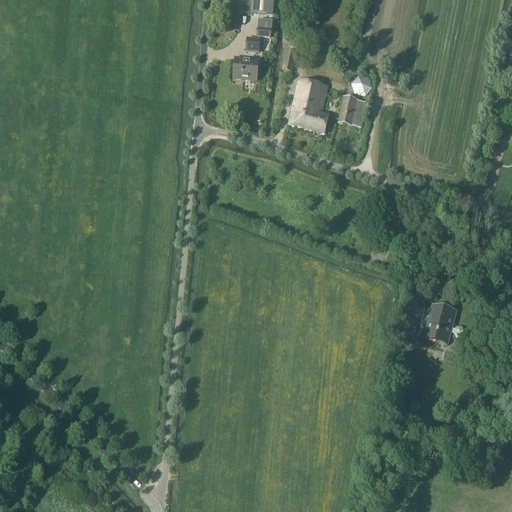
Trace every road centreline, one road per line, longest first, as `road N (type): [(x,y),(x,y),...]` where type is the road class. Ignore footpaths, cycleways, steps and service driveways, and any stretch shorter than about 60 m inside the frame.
road 1 (unclassified): [(196,130),(157,509)]
road 2 (unclassified): [(511,221),(243,137),(196,130)]
road 3 (tertiary): [(157,509),(0,344)]
road 4 (unclassified): [(196,130),(209,0)]
